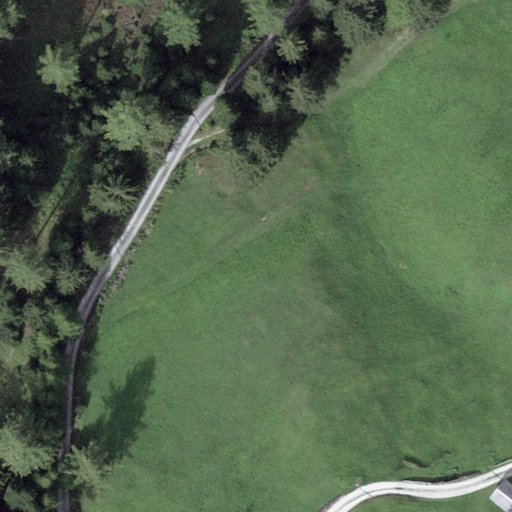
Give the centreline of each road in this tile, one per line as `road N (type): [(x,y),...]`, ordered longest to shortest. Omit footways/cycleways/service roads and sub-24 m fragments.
road 1 (track): [(63,511),(68,356),(88,307),(182,142),(300,0)]
road 2 (track): [(511,468),(450,494),(365,493),(334,511)]
